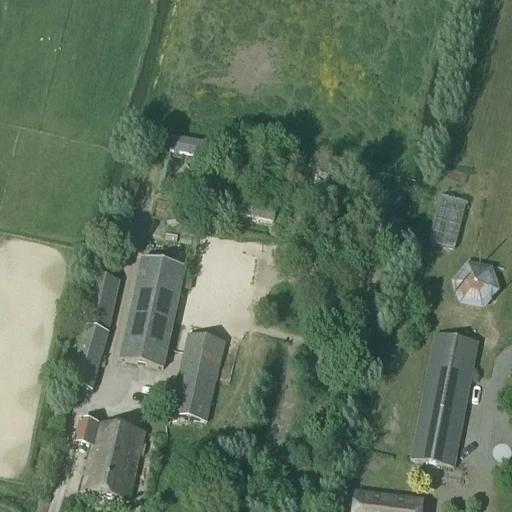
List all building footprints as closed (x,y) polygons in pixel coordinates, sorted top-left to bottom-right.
[(207,166),(207,179),(218,179),(218,166),(207,166)] [(212,179),(207,194),(219,198),(224,183),(212,179)] [(232,188),(229,202),(236,203),(238,204),(242,190),(232,188)] [(190,295),(192,286),(182,283),(184,272),(142,263),(120,363),(162,373),(180,293),(190,295)] [(108,333),(119,287),(93,281),(83,327),(108,333)] [(93,393),(108,336),(85,331),(70,388),(93,393)] [(454,471),(478,346),(434,337),(410,463),(454,471)] [(207,426),(221,366),(224,349),(188,339),(184,358),(171,418),(207,426)] [(129,506),(143,437),(80,424),(75,449),(94,453),(81,496),(129,506)] [(355,496),(352,511),(422,511),(424,504),(355,496)]
